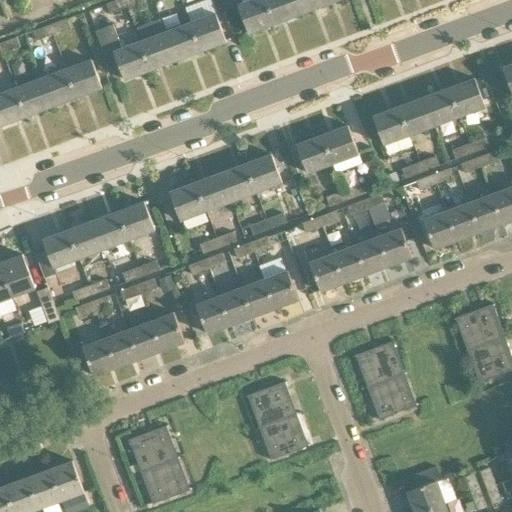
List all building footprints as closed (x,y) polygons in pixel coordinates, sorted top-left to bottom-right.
[(128,8),(124,0),(118,0),(107,4),(111,14),(128,8)] [(191,13),(215,8),(213,0),(208,0),(189,4),(191,13)] [(274,25),(264,0),(253,0),(238,6),(249,34),(274,25)] [(264,0),(274,25),(300,15),(293,0),(264,0)] [(322,0),(293,0),(300,15),(325,6),(322,0)] [(216,14),(190,24),(201,52),(226,43),(216,14)] [(50,26),(54,35),(71,28),(67,19),(50,26)] [(201,52),(190,24),(165,33),(175,62),(201,52)] [(54,35),(50,26),(34,32),(38,42),(54,35)] [(122,49),(113,26),(96,32),(105,57),(114,53),(124,81),(150,71),(139,43),(122,49)] [(175,62),(165,33),(139,43),(150,71),(175,62)] [(0,44),(4,53),(18,48),(15,39),(0,44)] [(62,54),(39,62),(42,71),(65,63),(62,54)] [(66,70),(77,98),(102,89),(92,60),(66,70)] [(511,92),(511,65),(503,69),(511,92)] [(77,98),(66,70),(41,79),(51,108),(77,98)] [(51,108),(41,79),(15,89),(26,117),(51,108)] [(449,89),(460,116),(485,106),(475,79),(449,89)] [(0,94),(0,126),(0,127),(26,117),(15,89),(0,94)] [(424,98),(434,125),(460,116),(449,89),(424,98)] [(399,108),(409,135),(434,125),(424,98),(399,108)] [(409,135),(399,108),(373,117),(384,144),(409,135)] [(332,163),(336,172),(361,163),(348,126),(322,136),(332,163)] [(332,163),(322,136),(297,145),(307,173),(332,163)] [(486,138),(470,144),(474,153),(490,147),(486,138)] [(474,153),(470,144),(452,151),(456,160),(474,153)] [(495,152),(477,159),(481,168),(498,161),(495,152)] [(246,164),(256,192),(282,182),(271,155),(246,164)] [(436,156),(419,163),(423,173),(440,166),(436,156)] [(481,168),(477,159),(461,165),(464,174),(481,168)] [(423,173),(419,163),(402,170),(406,179),(423,173)] [(221,174),(231,201),(256,192),(246,164),(221,174)] [(434,175),(437,184),(454,178),(451,169),(434,175)] [(398,181),(395,173),(385,177),(388,184),(398,181)] [(195,183),(206,211),(231,201),(221,174),(195,183)] [(437,184),(434,175),(418,181),(421,190),(437,184)] [(206,211),(195,183),(170,192),(180,220),(206,211)] [(344,192),(348,201),(364,195),(361,186),(344,192)] [(511,186),(491,195),(502,224),(511,220),(511,186)] [(348,201),(344,192),(327,198),(331,207),(348,201)] [(381,195),(365,201),(369,209),(385,204),(381,195)] [(502,224),(491,195),(468,203),(479,233),(502,224)] [(369,209),(365,201),(348,208),(352,217),(369,209)] [(119,212),(129,240),(155,230),(144,202),(119,212)] [(479,233),(468,203),(446,212),(457,241),(479,233)] [(369,209),(375,226),(391,220),(385,204),(369,209)] [(336,211),(320,217),(324,227),(340,221),(336,211)] [(94,221),(104,249),(129,240),(119,212),(94,221)] [(457,241),(446,212),(423,220),(434,250),(457,241)] [(283,214),(267,220),(271,230),(287,223),(283,214)] [(324,227),(320,217),(303,224),(306,233),(324,227)] [(271,230),(267,220),(250,227),(254,236),(271,230)] [(69,231),(79,259),(104,249),(94,221),(69,231)] [(378,237),(389,267),(411,258),(400,228),(378,237)] [(47,251),(36,255),(45,279),(56,274),(54,268),(79,259),(69,231),(43,240),(47,251)] [(235,233),(217,239),(220,248),(238,241),(235,233)] [(267,237),(251,244),(255,253),(271,247),(267,237)] [(389,267),(378,237),(355,245),(366,275),(389,267)] [(220,248),(217,239),(200,246),(203,254),(220,248)] [(255,253),(251,244),(235,250),(239,260),(255,253)] [(366,275),(355,245),(332,254),(343,284),(366,275)] [(0,263),(0,264),(12,297),(36,288),(23,254),(0,263)] [(223,254),(206,260),(210,269),(226,263),(223,254)] [(343,284),(332,254),(310,262),(321,292),(343,284)] [(210,269),(206,260),(189,267),(193,276),(210,269)] [(141,268),(145,277),(160,271),(157,262),(141,268)] [(0,301),(12,297),(0,264),(0,301)] [(145,277),(141,268),(123,274),(127,283),(145,277)] [(287,271),(264,279),(275,309),(298,301),(287,271)] [(164,294),(176,290),(172,276),(159,280),(164,294)] [(154,279),(140,284),(143,294),(157,288),(154,279)] [(275,309),(264,279),(241,288),(253,318),(275,309)] [(91,286),(94,295),(110,289),(107,280),(91,286)] [(143,294),(140,284),(121,291),(125,300),(143,294)] [(94,295),(91,286),(73,293),(76,302),(94,295)] [(49,324),(60,320),(48,288),(37,292),(49,324)] [(253,318),(241,288),(219,296),(230,326),(253,318)] [(109,296),(94,302),(97,311),(113,305),(109,296)] [(230,326),(219,296),(196,305),(207,335),(230,326)] [(97,311),(94,302),(75,308),(79,317),(97,311)] [(469,350),(503,337),(491,306),(457,318),(469,350)] [(174,313),(151,322),(162,352),(185,343),(174,313)] [(162,352),(151,322),(128,330),(139,360),(162,352)] [(10,339),(25,333),(21,323),(6,329),(10,339)] [(139,360),(128,330),(105,339),(116,369),(139,360)] [(511,362),(503,337),(469,350),(481,381),(511,369),(511,362)] [(82,347),(81,343),(70,347),(78,371),(90,367),(94,377),(116,369),(105,339),(82,347)] [(369,387),(403,374),(391,343),(357,355),(369,387)] [(403,374),(369,387),(381,419),(415,406),(403,374)] [(261,427),(295,414),(284,383),(249,396),(261,427)] [(295,414),(261,427),(273,459),(307,446),(295,414)] [(142,472),(176,459),(164,427),(130,440),(142,472)] [(507,454),(511,452),(511,439),(503,443),(507,454)] [(176,459),(142,472),(154,503),(188,490),(176,459)] [(49,470),(61,501),(84,493),(72,461),(49,470)] [(413,476),(417,488),(407,492),(414,511),(421,511),(445,504),(436,481),(441,479),(437,467),(413,476)] [(488,488),(497,484),(492,469),(483,473),(488,488)] [(27,478),(39,509),(61,501),(49,470),(27,478)] [(473,493),(482,490),(477,474),(467,478),(473,493)] [(4,486),(13,511),(31,511),(39,509),(27,478),(4,486)] [(497,484),(488,488),(493,503),(502,500),(497,484)] [(0,488),(0,511),(13,511),(4,486),(0,488)] [(482,490),(473,493),(478,508),(488,505),(482,490)]
